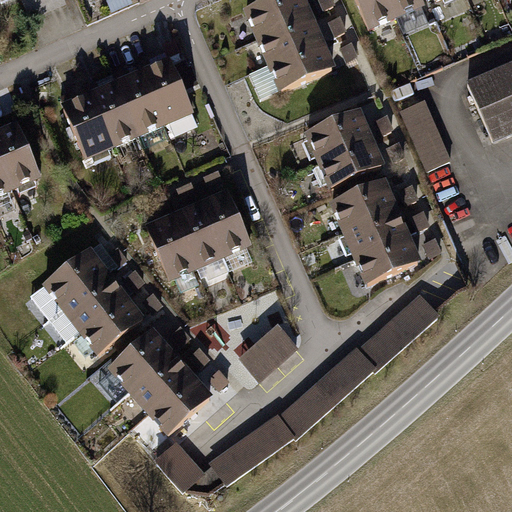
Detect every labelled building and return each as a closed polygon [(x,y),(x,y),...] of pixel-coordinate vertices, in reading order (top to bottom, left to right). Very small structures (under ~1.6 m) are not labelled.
[(0,0),(0,3),(5,14),(26,5),(38,0),(0,0)] [(67,0),(38,0),(26,5),(35,28),(72,11),(67,0)] [(308,0),(293,0),(250,18),(286,102),(342,78),(308,0)] [(427,0),(359,0),(376,38),(433,13),(427,0)] [(177,66),(67,112),(91,169),(201,123),(177,66)] [(511,71),(473,89),(500,148),(511,142),(511,71)] [(428,176),(453,166),(429,104),(404,114),(428,176)] [(367,117),(311,140),(336,198),(391,175),(367,117)] [(23,130),(0,139),(0,208),(48,188),(23,130)] [(394,190),(339,212),(371,295),(427,273),(394,190)] [(234,200),(153,234),(177,292),(259,258),(234,200)] [(155,328),(97,252),(46,291),(104,367),(155,328)] [(448,324),(423,300),(284,421),(214,469),(234,496),(308,445),(448,324)] [(302,354),(283,332),(244,366),(265,387),(302,354)] [(226,404),(161,336),(116,378),(181,446),(226,404)]
